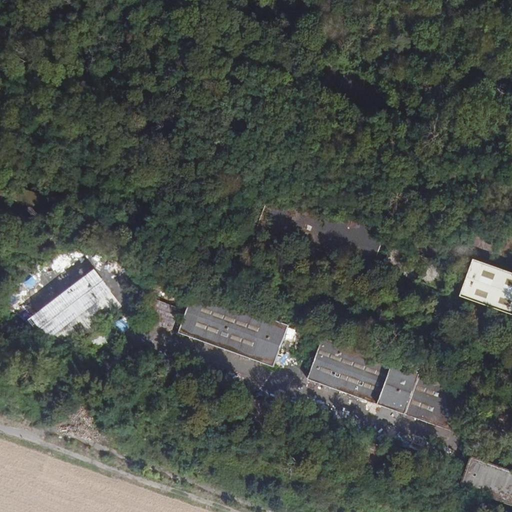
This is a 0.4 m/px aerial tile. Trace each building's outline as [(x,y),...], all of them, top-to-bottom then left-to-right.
[(511,272),(475,261),(462,298),(511,314),(511,272)] [(58,351),(122,303),(97,270),(32,317),(58,351)] [(193,297),(180,335),(276,367),(289,329),(193,297)] [(170,327),(170,303),(156,302),(155,326),(170,327)] [(311,376),(311,380),(385,408),(389,408),(444,429),(452,429),(452,427),(453,410),(446,408),(447,403),(437,403),(437,393),(432,391),(432,390),(433,379),(415,372),(405,371),(401,370),(388,369),(353,355),(358,356),(337,348),(327,344),(323,344),(311,376)] [(466,491),(511,505),(511,472),(476,461),(466,491)]
